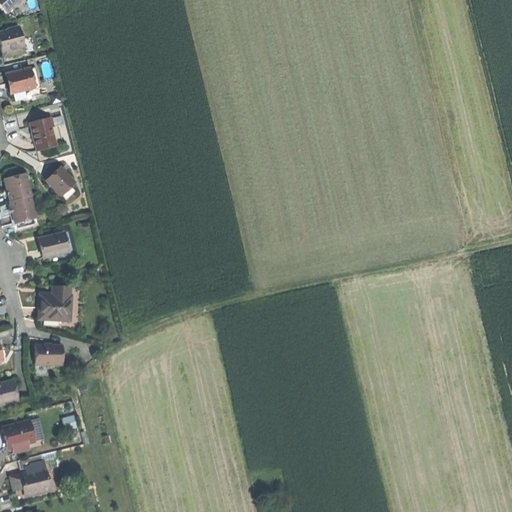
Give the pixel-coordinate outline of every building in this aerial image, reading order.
[(0,0),(0,3),(2,6),(8,13),(22,0),(0,0)] [(20,28),(0,33),(0,40),(1,44),(3,52),(25,47),(20,28)] [(26,53),(25,47),(3,52),(4,58),(26,53)] [(37,67),(32,68),(37,88),(15,93),(16,101),(44,95),(37,67)] [(12,83),(15,93),(37,88),(32,68),(10,73),(12,83)] [(62,117),(50,120),(52,128),(64,125),(62,117)] [(33,135),(37,151),(56,146),(52,128),(50,120),(31,124),(33,135)] [(53,175),(47,181),(62,196),(75,183),(60,168),(53,175)] [(8,192),(10,201),(31,197),(31,194),(26,175),(5,179),(8,192)] [(36,218),(31,197),(10,201),(13,213),(15,222),(36,218)] [(43,249),(45,258),(70,252),(65,233),(40,240),(43,249)] [(54,287),(54,296),(71,297),(71,288),(54,287)] [(49,296),(41,295),(40,306),(40,320),(70,321),(71,297),(54,296),(49,296)] [(63,346),(36,346),(36,354),(36,365),(63,365),(63,346)] [(0,384),(0,404),(19,401),(16,391),(14,381),(0,384)] [(64,417),(67,429),(79,427),(76,415),(64,417)] [(30,421),(4,427),(7,438),(9,448),(13,447),(30,443),(35,441),(30,421)] [(32,448),(30,443),(13,447),(15,452),(32,448)] [(21,470),(27,469),(45,464),(43,455),(19,461),(21,470)] [(27,469),(28,474),(46,469),(45,464),(27,469)] [(12,485),(13,490),(24,488),(26,497),(35,495),(34,493),(46,490),(43,480),(48,479),(46,469),(28,474),(11,478),(12,485)]
